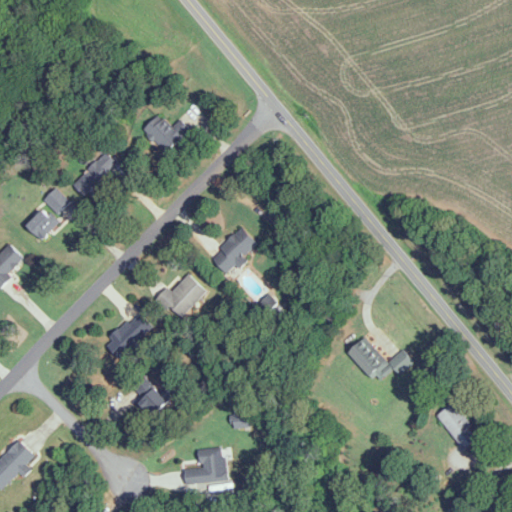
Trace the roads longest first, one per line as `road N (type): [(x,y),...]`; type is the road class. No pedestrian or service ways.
road 1 (tertiary): [(511,399),(187,0)]
road 2 (residential): [(275,107),(0,393)]
road 3 (residential): [(24,371),(124,478)]
